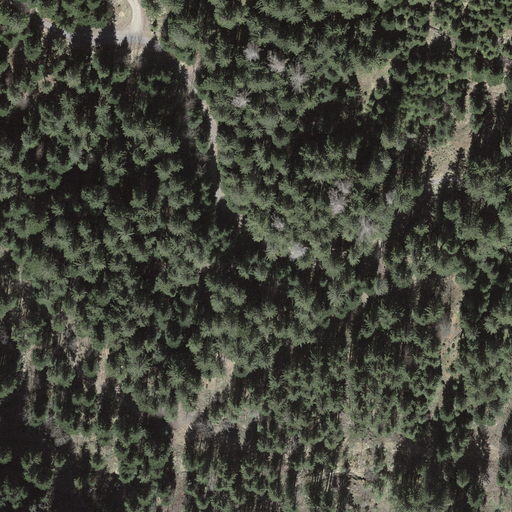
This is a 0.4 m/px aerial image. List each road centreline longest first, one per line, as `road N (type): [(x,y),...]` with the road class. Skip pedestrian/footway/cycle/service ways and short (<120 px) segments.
road 1 (track): [(135,32),(178,65),(209,111),(221,200),(287,257),(350,256),(441,178),(463,182),(511,227)]
road 2 (track): [(8,0),(85,42),(135,32)]
